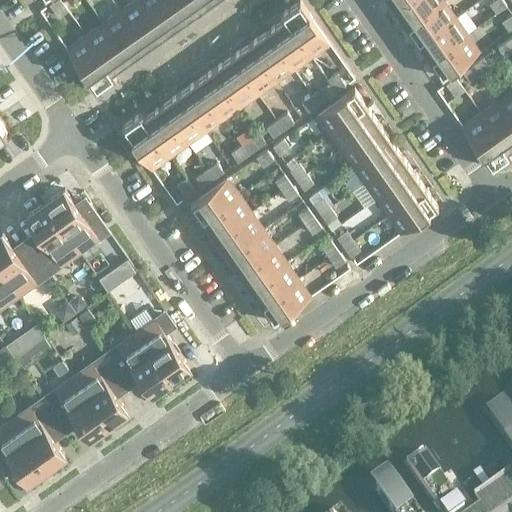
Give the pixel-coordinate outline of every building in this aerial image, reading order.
[(64,4),(61,0),(53,0),(50,3),(55,10),(64,4)] [(165,34),(140,0),(134,0),(121,10),(147,47),(165,34)] [(182,22),(166,0),(140,0),(165,34),(182,22)] [(200,9),(193,0),(166,0),(182,22),(200,9)] [(213,0),(193,0),(200,9),(213,0)] [(330,42),(300,0),(299,0),(281,14),(284,19),(285,18),(311,55),(330,42)] [(407,0),(388,0),(395,9),(407,0)] [(442,0),(407,0),(395,9),(407,25),(442,0)] [(455,16),(443,0),(442,0),(407,25),(418,42),(455,16)] [(507,5),(503,0),(491,0),(490,1),(498,11),(507,5)] [(55,10),(59,16),(68,9),(64,4),(55,10)] [(147,47),(121,10),(103,22),(129,59),(147,47)] [(511,27),(511,12),(503,18),(510,29),(511,27)] [(467,34),(455,16),(418,42),(430,59),(463,35),(464,36),(467,34)] [(285,18),(284,19),(268,30),(293,67),(311,55),(285,18)] [(129,59),(103,22),(86,35),(112,72),(113,71),(129,59)] [(293,67),(268,30),(250,43),(276,80),(293,67)] [(112,72),(86,35),(67,48),(97,90),(116,76),(113,71),(112,72)] [(475,53),(464,36),(463,35),(430,59),(442,76),(475,53)] [(511,49),(511,43),(509,39),(498,46),(505,55),(511,49)] [(276,80),(250,43),(232,55),(258,92),(276,80)] [(258,92),(232,55),(215,68),(240,104),(258,92)] [(490,65),(484,56),(473,63),(480,73),(490,65)] [(480,73),(473,63),(463,71),(469,80),(480,73)] [(240,104),(215,68),(197,80),(223,117),(240,104)] [(328,78),(332,84),(341,77),(337,71),(328,78)] [(461,83),(456,76),(446,82),(451,89),(461,83)] [(346,84),(341,77),(332,84),(337,91),(346,84)] [(223,117),(197,80),(179,92),(205,129),(223,117)] [(465,89),(461,83),(451,89),(455,95),(465,89)] [(323,87),(312,94),(319,103),(329,96),(323,87)] [(367,104),(355,87),(318,113),(330,130),(367,104)] [(511,90),(499,100),(511,118),(511,90)] [(205,129),(179,92),(162,105),(188,142),(205,129)] [(319,103),(312,94),(302,101),(309,110),(319,103)] [(511,145),(511,118),(499,100),(481,112),(507,149),(508,148),(511,145)] [(379,121),(367,104),(330,130),(342,147),(379,121)] [(188,142),(162,105),(145,117),(144,117),(170,154),(188,142)] [(145,117),(142,112),(122,125),(151,167),(170,154),(144,117),(145,117)] [(287,112),(277,119),(284,128),(294,121),(287,112)] [(507,149),(481,112),(463,125),(492,167),(511,153),(508,148),(507,149)] [(284,128),(277,119),(267,126),(273,135),(284,128)] [(391,138),(379,121),(342,147),(354,164),(391,138)] [(252,136),(242,144),(248,153),(258,146),(252,136)] [(289,148),(282,138),(273,144),(280,155),(289,148)] [(402,154),(391,138),(354,164),(365,180),(402,154)] [(248,153),(242,144),(231,151),(238,160),(248,153)] [(267,149),(258,155),(265,165),(274,159),(267,149)] [(414,171),(402,154),(365,180),(377,197),(414,171)] [(217,161),(206,169),(213,178),(223,171),(217,161)] [(299,162),(290,169),(297,179),(306,172),(299,162)] [(213,178),(206,169),(196,176),(203,185),(213,178)] [(426,188),(414,171),(377,197),(389,214),(426,188)] [(313,182),(306,172),(297,179),(304,188),(313,182)] [(291,183),(284,173),(275,179),(282,189),(291,183)] [(177,184),(181,190),(190,183),(186,177),(177,184)] [(240,194),(227,177),(190,203),(203,220),(240,194)] [(195,190),(190,183),(181,190),(186,197),(195,190)] [(298,193),(291,183),(282,189),(289,199),(298,193)] [(65,188),(45,202),(76,245),(105,225),(88,201),(88,202),(79,208),(65,188)] [(438,205),(426,188),(389,214),(401,231),(438,205)] [(251,211),(240,194),(203,220),(215,237),(251,211)] [(323,196),(314,202),(321,212),(330,205),(323,196)] [(76,245),(45,202),(26,215),(40,235),(31,242),(30,242),(40,257),(47,266),(48,266),(48,265),(76,245)] [(337,215),(330,205),(321,212),(328,222),(337,215)] [(315,216),(308,206),(299,213),(306,223),(315,216)] [(263,227),(251,211),(215,237),(226,253),(263,227)] [(322,226),(315,216),(306,223),(312,232),(322,226)] [(275,244),(263,227),(226,253),(238,270),(275,244)] [(346,229),(337,235),(344,245),(353,239),(346,229)] [(2,232),(0,233),(0,269),(14,289),(42,269),(43,269),(26,245),(25,245),(26,246),(16,252),(2,232)] [(360,249),(353,239),(344,245),(351,255),(360,249)] [(338,249),(331,240),(322,246),(329,256),(338,249)] [(287,261),(275,244),(238,270),(250,287),(287,261)] [(345,259),(338,249),(329,256),(336,266),(345,259)] [(127,257),(117,264),(126,277),(136,270),(127,257)] [(298,278),(287,261),(250,287),(261,303),(298,278)] [(0,298),(14,289),(0,269),(0,298)] [(311,295),(298,278),(261,303),(274,321),(311,295)] [(76,293),(68,299),(76,310),(88,302),(82,294),(76,293)] [(57,305),(56,311),(62,320),(75,311),(66,299),(57,305)] [(90,306),(79,314),(86,325),(98,317),(90,306)] [(77,315),(66,322),(74,333),(85,325),(77,315)] [(168,316),(140,336),(170,379),(190,366),(165,331),(175,325),(175,324),(169,315),(168,315),(168,316)] [(15,336),(6,343),(15,355),(24,348),(15,336)] [(170,379),(140,336),(111,356),(111,355),(110,356),(127,380),(128,379),(137,373),(151,393),(170,379)] [(29,347),(16,356),(25,368),(38,359),(29,347)] [(106,359),(77,380),(108,423),(127,410),(113,390),(122,383),(123,383),(106,359)] [(108,423),(77,380),(49,400),(49,399),(48,400),(65,424),(66,423),(65,423),(75,417),(89,437),(108,423)] [(511,408),(501,393),(482,407),(511,450),(511,408)] [(43,403),(15,424),(46,467),(65,453),(51,434),(60,427),(61,427),(44,403),(43,403)] [(46,467),(15,424),(0,434),(0,464),(3,468),(3,467),(12,461),(26,481),(46,467)] [(464,511),(467,510),(423,448),(403,462),(438,511),(464,511)] [(418,511),(390,471),(370,485),(389,511),(418,511)]
